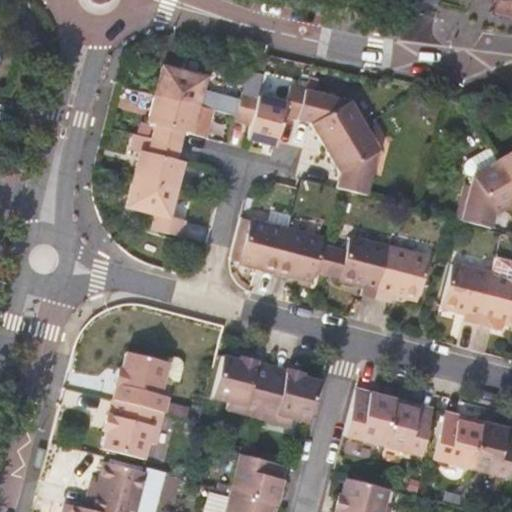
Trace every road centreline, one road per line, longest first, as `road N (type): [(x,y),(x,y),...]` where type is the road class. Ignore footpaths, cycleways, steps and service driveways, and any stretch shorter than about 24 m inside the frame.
road 1 (residential): [(511,69),(337,47),(146,0)]
road 2 (residential): [(0,506),(56,281)]
road 3 (residential): [(76,37),(29,236)]
road 4 (residential): [(61,238),(65,179),(100,43)]
road 5 (residential): [(348,342),(300,511)]
road 6 (residential): [(348,342),(511,387)]
road 7 (residential): [(201,300),(348,342)]
road 8 (residential): [(201,300),(239,162)]
road 9 (residential): [(70,263),(201,300)]
